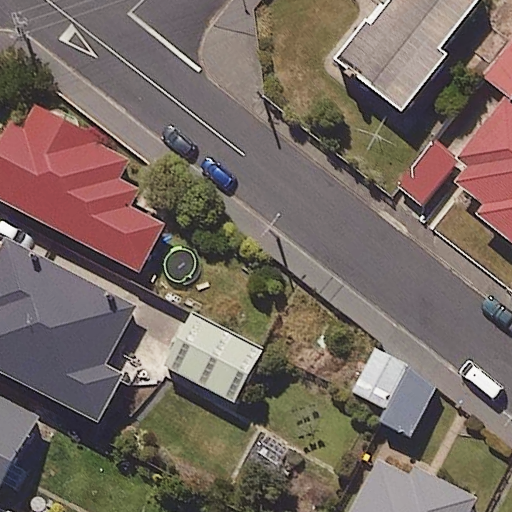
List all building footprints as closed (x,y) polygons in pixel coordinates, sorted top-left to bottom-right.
[(483,3),(478,0),(393,0),(342,61),(405,114),(452,58),(443,51),(483,3)] [(511,38),(481,77),(510,100),(461,161),(473,171),(464,182),(491,203),(479,218),(511,243),(511,38)] [(135,164),(24,105),(0,150),(0,198),(142,274),(167,227),(116,199),(135,164)] [(454,171),(430,150),(399,184),(423,206),(454,171)] [(143,301),(13,234),(0,259),(0,371),(102,424),(126,376),(109,367),(143,301)] [(265,352),(198,317),(170,369),(237,404),(265,352)] [(441,385),(377,352),(349,407),(412,440),(441,385)] [(0,498),(42,418),(0,396),(0,498)] [(474,511),(480,501),(386,452),(354,511),(474,511)]
